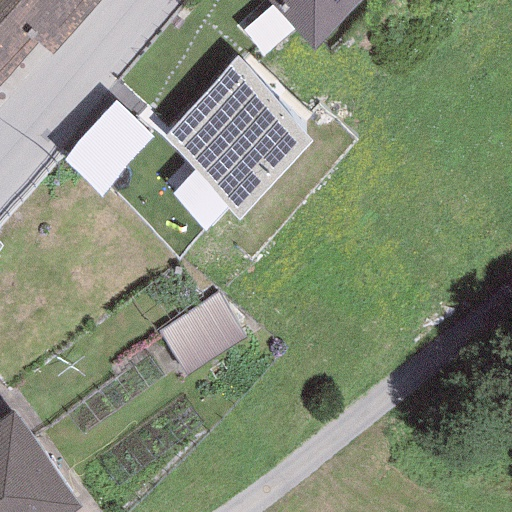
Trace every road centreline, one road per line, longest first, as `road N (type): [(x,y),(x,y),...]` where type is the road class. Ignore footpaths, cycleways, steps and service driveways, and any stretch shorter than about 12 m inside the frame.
road 1 (residential): [(234,511),(511,298)]
road 2 (tertiary): [(0,163),(137,0)]
